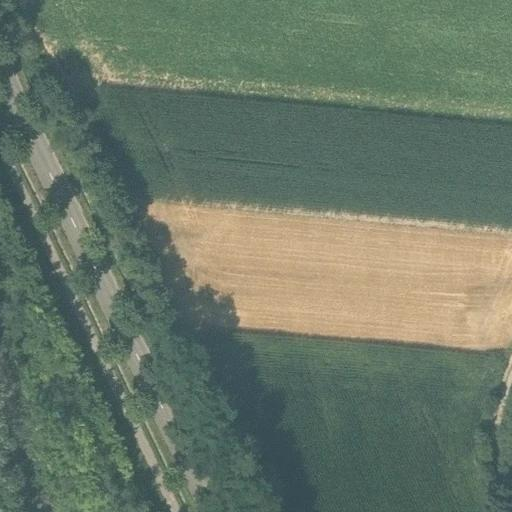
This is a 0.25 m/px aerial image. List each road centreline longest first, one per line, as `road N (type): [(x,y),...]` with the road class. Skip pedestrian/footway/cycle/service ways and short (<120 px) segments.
road 1 (tertiary): [(210,511),(0,82)]
road 2 (track): [(511,364),(493,428),(511,496)]
